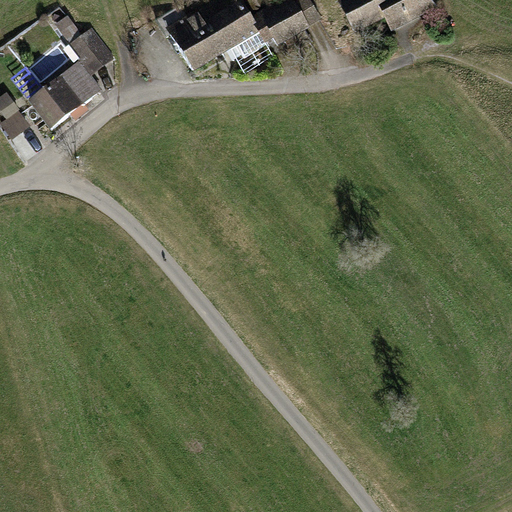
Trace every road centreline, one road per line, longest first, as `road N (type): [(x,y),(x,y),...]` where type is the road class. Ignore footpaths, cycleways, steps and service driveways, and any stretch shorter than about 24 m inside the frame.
road 1 (track): [(45,163),(153,247),(372,511)]
road 2 (track): [(45,163),(134,98),(324,84),(414,58)]
